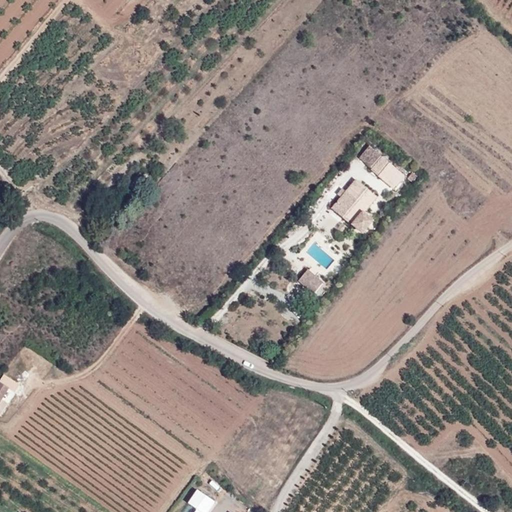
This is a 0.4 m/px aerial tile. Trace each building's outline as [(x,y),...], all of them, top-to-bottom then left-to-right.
[(368,137),(364,141),(373,148),(377,144),(368,137)] [(370,147),(359,158),(372,169),(382,158),(370,147)] [(137,177),(128,186),(133,192),(142,182),(137,177)] [(357,181),(346,193),(342,198),(332,210),(353,226),(360,217),(376,197),(357,181)] [(342,198),(346,193),(342,188),(336,195),(342,198)] [(371,227),(360,217),(353,226),(364,236),(371,227)] [(309,286),(315,277),(307,270),(300,279),(309,286)] [(323,283),(315,277),(309,286),(316,292),(323,283)] [(9,389),(13,381),(3,375),(0,380),(0,402),(1,400),(9,389)] [(20,386),(13,381),(9,389),(15,393),(20,386)] [(209,511),(216,501),(199,490),(184,511),(209,511)]
